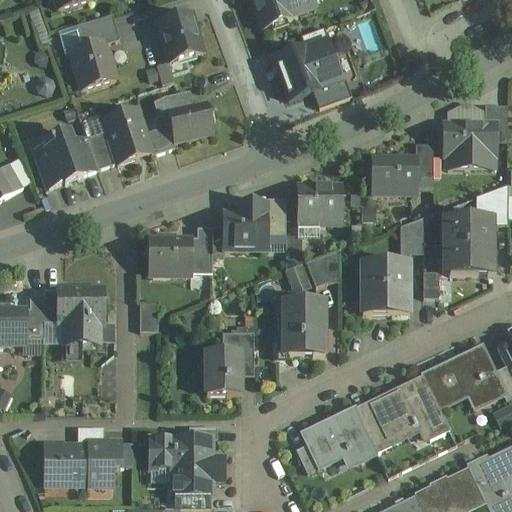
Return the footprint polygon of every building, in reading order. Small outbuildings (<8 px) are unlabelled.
[(53,0),(58,14),(93,4),(91,0),(53,0)] [(249,0),(262,34),(261,34),(261,35),(297,21),(291,5),(288,6),(286,0),(249,0)] [(309,0),(286,0),(288,6),(291,5),(297,21),(315,15),(309,0)] [(191,18),(157,28),(169,68),(203,58),(191,18)] [(112,21),(77,31),(84,54),(100,49),(100,51),(117,46),(119,44),(112,21)] [(328,34),(307,41),(311,53),(332,45),(328,34)] [(84,54),(70,58),(81,94),(116,84),(108,58),(104,56),(102,57),(100,51),(100,49),(84,54)] [(306,53),(272,66),(273,67),(274,66),(288,104),(287,105),(287,106),(323,92),(317,76),(314,76),(306,53)] [(206,109),(193,112),(189,96),(164,102),(170,130),(174,147),(213,138),(206,109)] [(472,109),(447,117),(448,129),(472,129),(472,109)] [(507,111),(485,111),(485,129),(487,129),(487,141),(495,141),(495,149),(507,149),(507,111)] [(137,114),(102,126),(108,143),(116,168),(117,170),(150,159),(152,158),(145,138),(137,114)] [(448,129),(445,129),(445,152),(443,154),(443,157),(445,159),(445,163),(447,163),(470,163),(487,163),(487,141),(487,129),(485,129),(472,129),(448,129)] [(170,130),(145,138),(152,158),(150,159),(151,161),(175,153),(174,147),(170,130)] [(67,139),(49,146),(49,148),(34,153),(48,193),(64,187),(64,189),(82,182),(82,181),(71,151),(67,139)] [(495,149),(495,141),(487,141),(487,163),(495,162),(495,149)] [(108,143),(88,150),(97,175),(116,168),(108,143)] [(86,145),(71,151),(82,181),(97,175),(88,150),(86,145)] [(433,150),(415,150),(415,163),(416,163),(416,182),(433,182),(433,150)] [(434,182),(442,182),(442,161),(434,162),(434,182)] [(415,163),(371,164),(371,199),(416,199),(416,182),(416,163),(415,163)] [(470,163),(447,163),(447,175),(470,175),(470,163)] [(22,191),(9,168),(0,173),(0,176),(12,197),(22,191)] [(0,203),(12,197),(0,176),(0,203)] [(507,190),(492,196),(493,231),(507,231),(507,190)] [(341,191),(297,191),(297,230),(341,230),(341,191)] [(476,225),(449,225),(449,252),(444,252),(444,254),(449,254),(449,281),(493,281),(493,231),(492,196),(475,203),(476,203),(476,225)] [(240,219),(223,219),(223,255),(267,255),(267,246),(266,205),(256,205),(255,209),(240,209),(240,219)] [(285,205),(266,205),(267,246),(285,246),(285,242),(285,205)] [(423,223),(400,232),(400,248),(407,248),(407,259),(409,259),(423,259),(423,223)] [(211,234),(197,234),(197,245),(191,245),(191,264),(210,264),(210,280),(212,280),(211,234)] [(301,242),(285,242),(285,246),(285,276),(301,270),(301,242)] [(191,245),(148,245),(148,281),(191,281),(191,280),(190,264),(191,264),(191,245)] [(400,269),(362,269),(362,321),(409,321),(409,259),(407,259),(407,248),(400,248),(400,269)] [(338,256),(305,268),(315,293),(338,284),(338,256)] [(191,264),(190,264),(191,280),(210,280),(210,264),(191,264)] [(438,278),(423,278),(423,304),(438,304),(438,278)] [(104,294),(56,294),(56,296),(57,329),(71,329),(71,348),(98,348),(98,346),(98,329),(104,329),(104,294)] [(56,296),(44,296),(44,301),(44,329),(57,329),(56,296)] [(44,301),(29,301),(29,315),(24,315),(24,332),(44,332),(44,329),(44,301)] [(158,309),(139,309),(139,337),(158,337),(158,309)] [(324,309),(282,309),(282,346),(287,346),(287,362),(324,362),(324,309)] [(24,314),(0,314),(0,349),(24,349),(24,332),(24,315),(24,314)] [(104,329),(98,329),(98,346),(113,346),(113,329),(104,329)] [(253,338),(231,338),(231,358),(240,358),(240,370),(248,370),(254,370),(253,338)] [(511,344),(509,345),(508,345),(497,351),(509,375),(511,375),(511,344)] [(481,353),(423,381),(439,414),(466,401),(463,394),(475,388),(484,408),(503,400),(493,379),(481,353)] [(231,358),(206,358),(206,401),(240,401),(240,370),(240,358),(231,358)] [(511,382),(507,372),(493,379),(503,400),(506,405),(511,402),(511,382)] [(422,384),(368,410),(371,416),(386,447),(388,446),(421,429),(429,446),(449,436),(439,414),(423,381),(421,381),(422,384)] [(493,418),(501,432),(511,426),(511,410),(510,408),(493,418)] [(386,447),(371,416),(360,421),(356,413),(354,414),(376,459),(391,452),(388,446),(386,447)] [(354,414),(302,439),(308,450),(319,473),(347,459),(352,470),(376,459),(354,414)] [(104,433),(77,433),(77,450),(77,451),(87,451),(87,452),(104,452),(104,449),(104,433)] [(216,433),(188,433),(188,445),(211,445),(211,446),(216,446),(216,433)] [(188,445),(150,445),(150,474),(152,474),(152,469),(173,469),(173,501),(179,501),(179,511),(211,511),(211,487),(223,487),(223,463),(211,463),(211,446),(211,445),(188,445)] [(104,449),(104,452),(87,452),(87,491),(112,491),(112,473),(119,473),(119,449),(104,449)] [(77,450),(44,451),(44,491),(87,491),(87,452),(87,451),(77,451),(77,450)] [(306,479),(319,473),(308,450),(295,456),(306,479)] [(511,453),(468,475),(484,508),(486,511),(510,511),(509,509),(511,507),(511,453)] [(468,475),(414,501),(419,511),(475,511),(484,508),(468,475)] [(419,511),(414,501),(391,511),(419,511)]
